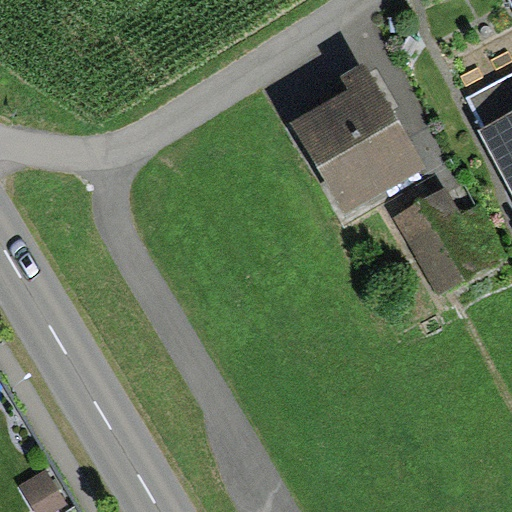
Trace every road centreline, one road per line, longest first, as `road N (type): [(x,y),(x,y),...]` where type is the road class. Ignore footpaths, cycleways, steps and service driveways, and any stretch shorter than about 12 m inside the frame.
road 1 (residential): [(362,0),(142,142),(98,158),(0,154)]
road 2 (primary): [(0,255),(153,511)]
